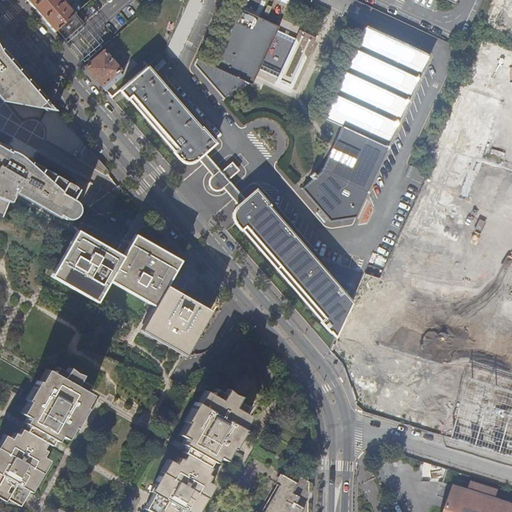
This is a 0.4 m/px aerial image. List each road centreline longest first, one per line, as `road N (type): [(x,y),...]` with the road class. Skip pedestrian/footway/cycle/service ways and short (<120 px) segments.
road 1 (secondary): [(340,426),(339,399),(324,369),(2,2)]
road 2 (secondary): [(0,19),(314,381),(340,426)]
road 3 (unclassified): [(340,426),(511,479)]
